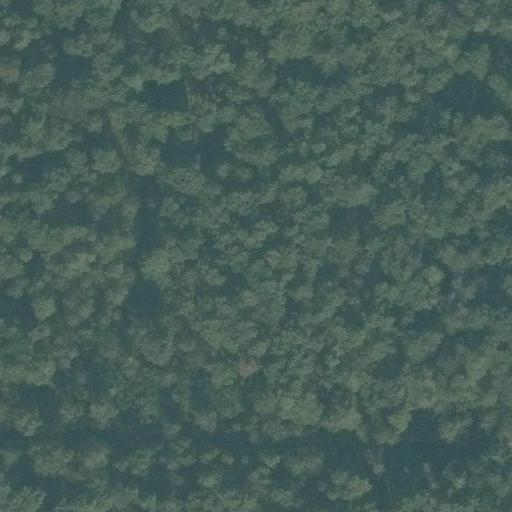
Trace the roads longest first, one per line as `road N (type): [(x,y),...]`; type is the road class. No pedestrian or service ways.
road 1 (track): [(116,438),(511,452)]
road 2 (track): [(106,511),(116,438),(0,438)]
